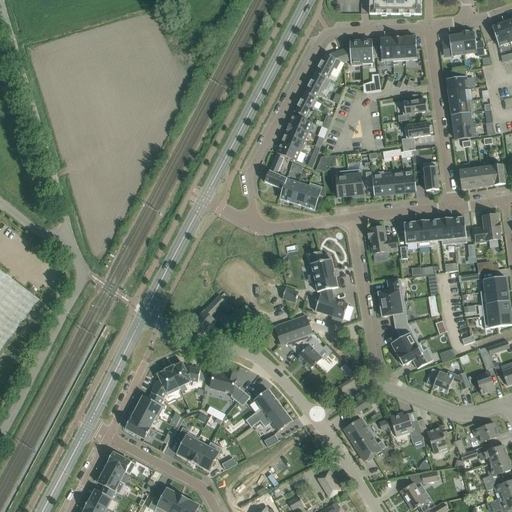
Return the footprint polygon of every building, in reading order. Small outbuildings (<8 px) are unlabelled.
[(369,0),(369,15),(421,16),(421,0),(369,0)] [(511,20),(503,23),(510,43),(511,42),(511,20)] [(510,43),(503,23),(492,27),(499,47),(510,43)] [(460,33),(461,35),(463,56),(477,54),(477,57),(485,56),(483,42),(476,43),(475,33),(471,34),(470,32),(460,33)] [(463,56),(461,35),(449,37),(450,43),(442,44),(443,55),(451,54),(452,57),(463,56)] [(404,38),(405,61),(417,61),(416,37),(404,38)] [(405,61),(404,38),(392,39),(393,62),(405,61)] [(393,62),(392,39),(380,40),(381,63),(393,62)] [(350,59),(351,66),(362,66),(361,42),(350,43),(350,48),(340,52),(343,61),(350,59)] [(361,42),(362,66),(363,66),(362,63),(373,63),(373,59),(377,58),(376,48),(372,48),(372,42),(361,42)] [(315,73),(330,82),(330,81),(328,80),(334,69),(336,70),(341,62),(325,54),(315,73)] [(448,93),(465,91),(468,90),(466,70),(455,71),(456,79),(446,80),(448,93)] [(326,90),(330,82),(315,73),(305,93),(317,100),(323,88),(326,90)] [(379,80),(372,82),(373,94),(381,93),(379,80)] [(465,91),(448,93),(449,104),(466,102),(465,91)] [(489,99),(488,91),(481,93),(483,100),(489,99)] [(294,113),(307,119),(317,100),(305,93),(294,113)] [(427,112),(426,100),(418,101),(418,99),(411,100),(411,102),(401,104),(403,116),(398,117),(399,122),(411,121),(410,115),(427,112)] [(453,116),(470,114),(472,114),(470,101),(466,102),(449,104),(451,117),(453,116)] [(486,135),(494,135),(493,104),(485,104),(486,135)] [(454,128),(471,125),(470,114),(453,116),(454,128)] [(289,125),(308,133),(312,123),(293,115),(289,125)] [(327,117),(323,127),(328,129),(332,119),(327,117)] [(414,139),(431,136),(430,133),(433,133),(432,126),(429,126),(429,124),(422,125),(421,123),(414,124),(414,126),(405,127),(406,139),(402,140),(403,146),(414,145),(414,139)] [(289,125),(285,134),(306,144),(307,143),(304,142),(308,133),(289,125)] [(475,125),(471,125),(454,128),(456,140),(477,137),(475,125)] [(306,144),(285,134),(281,144),(302,153),(306,144)] [(277,154),(296,162),(300,152),(302,153),(281,144),(277,154)] [(265,183),(282,191),(283,191),(287,179),(277,175),(284,159),(277,156),(265,183)] [(327,167),(325,157),(321,158),(316,170),(324,173),(326,173),(327,173),(327,167)] [(436,163),(423,164),(425,177),(423,177),(423,184),(425,184),(426,192),(439,191),(437,168),(436,168),(436,163)] [(298,166),(293,164),(289,172),(295,174),(298,166)] [(503,165),(492,167),(494,186),(505,185),(503,165)] [(483,188),(494,186),(492,167),(481,168),(483,188)] [(473,189),(483,188),(481,168),(470,170),(473,189)] [(348,171),(350,197),(363,195),(360,170),(348,171)] [(473,189),(470,170),(459,171),(462,191),(473,189)] [(350,197),(348,171),(335,173),(338,198),(350,197)] [(374,197),(385,196),(383,172),(372,174),(373,180),(373,188),(374,197)] [(383,172),(385,196),(396,195),(393,174),(384,175),(384,172),(383,172)] [(414,172),(404,173),(406,194),(416,193),(414,172)] [(406,194),(404,173),(393,174),(396,195),(406,194)] [(291,204),(298,183),(287,179),(283,191),(282,191),(279,200),(291,204)] [(298,183),(291,204),(303,207),(310,184),(309,186),(298,183)] [(310,184),(303,207),(315,211),(317,204),(320,205),(323,197),(325,198),(324,188),(322,188),(310,184)] [(484,229),(474,230),(476,243),(500,240),(499,233),(501,232),(499,223),(498,223),(497,216),(483,218),(484,229)] [(464,218),(452,219),(454,245),(467,244),(464,218)] [(440,220),(442,241),(441,241),(442,246),(454,245),(452,219),(451,219),(440,220)] [(440,220),(428,222),(430,242),(431,242),(441,241),(442,241),(440,220)] [(416,223),(418,244),(418,248),(431,247),(431,242),(430,242),(428,222),(427,222),(427,221),(416,222),(416,223)] [(418,244),(416,223),(404,224),(406,245),(418,244)] [(384,228),(370,230),(370,231),(368,231),(369,240),(371,240),(373,255),(397,251),(395,238),(386,239),(384,228)] [(332,290),(338,289),(338,288),(337,288),(335,278),(336,278),(335,277),(334,273),(334,271),(331,262),(332,261),(332,260),(323,262),(321,254),(321,253),(309,255),(309,257),(310,256),(312,265),(311,265),(311,266),(312,266),(318,292),(317,292),(318,293),(321,293),(322,297),(321,297),(320,297),(315,312),(316,313),(316,312),(333,317),(331,322),(341,325),(343,321),(348,305),(334,301),(332,290)] [(0,270),(0,351),(39,300),(0,270)] [(485,292),(507,290),(505,277),(483,280),(485,292)] [(378,293),(380,306),(404,302),(400,280),(387,282),(389,292),(378,293)] [(289,302),(292,290),(286,288),(282,300),(289,302)] [(509,302),(507,290),(485,292),(480,293),(482,305),(509,302)] [(219,296),(191,325),(202,335),(216,321),(211,317),(225,302),(219,296)] [(395,328),(408,324),(404,302),(380,306),(382,318),(393,316),(395,328)] [(510,314),(509,302),(482,305),(483,317),(510,314)] [(510,314),(483,317),(485,330),(511,326),(510,314)] [(306,317),(275,327),(281,345),(286,344),(288,343),(301,338),(310,335),(312,334),(310,328),(306,317)] [(440,334),(447,333),(445,321),(437,322),(440,334)] [(397,355),(418,343),(408,324),(395,328),(401,339),(391,344),(397,355)] [(324,349),(310,335),(301,338),(302,339),(309,346),(297,358),(310,371),(322,359),(318,355),(324,349)] [(473,336),(462,340),(464,346),(475,342),(473,336)] [(301,338),(288,343),(293,348),(302,339),(301,338)] [(488,352),(490,356),(510,349),(507,342),(487,349),(488,352)] [(418,343),(397,355),(403,366),(413,361),(418,370),(433,361),(427,349),(423,352),(418,343)] [(443,361),(455,358),(453,350),(442,353),(443,361)] [(494,368),(490,356),(488,352),(481,354),(486,371),(494,368)] [(174,366),(170,368),(179,388),(180,388),(191,382),(191,381),(198,383),(201,369),(189,367),(185,369),(182,363),(174,367),(174,366)] [(511,363),(511,364),(511,365),(511,368),(502,372),(507,387),(511,384),(511,363)] [(345,365),(341,369),(352,380),(356,375),(345,365)] [(157,383),(151,393),(152,394),(163,399),(166,393),(168,396),(181,390),(180,388),(179,388),(170,368),(165,371),(158,375),(161,381),(157,383)] [(215,372),(210,388),(232,394),(231,398),(237,403),(245,393),(235,385),(237,378),(236,378),(237,376),(228,374),(227,375),(215,372)] [(433,388),(447,394),(453,381),(461,384),(463,391),(470,388),(464,374),(457,376),(448,372),(447,375),(439,372),(433,388)] [(475,378),(482,396),(496,391),(489,373),(475,378)] [(261,410),(246,421),(251,428),(260,422),(260,421),(280,406),(268,390),(254,401),(261,410)] [(245,393),(237,403),(243,407),(251,397),(245,393)] [(143,396),(137,407),(156,417),(156,418),(158,419),(164,408),(160,405),(163,399),(152,394),(149,400),(143,396)] [(371,405),(366,397),(347,409),(352,417),(371,405)] [(280,406),(260,421),(260,422),(265,428),(271,423),(278,433),(292,422),(280,406)] [(137,407),(131,419),(150,429),(156,418),(156,417),(137,407)] [(219,413),(216,418),(222,421),(224,416),(219,413)] [(398,415),(390,417),(396,438),(409,434),(412,443),(423,440),(417,422),(411,424),(408,415),(399,418),(398,415)] [(131,419),(125,430),(144,440),(145,440),(150,429),(131,419)] [(361,419),(360,420),(344,430),(354,446),(364,462),(366,461),(369,462),(373,459),(373,457),(381,451),(386,448),(382,442),(377,445),(371,435),(364,424),(361,419)] [(423,420),(417,422),(423,440),(429,438),(434,455),(449,450),(445,438),(448,437),(447,432),(443,433),(442,428),(427,433),(423,420)] [(380,423),(382,431),(389,429),(386,421),(380,423)] [(481,443),(499,437),(495,424),(473,432),(475,438),(479,436),(481,443)] [(183,442),(176,455),(187,460),(187,461),(198,441),(198,442),(199,439),(188,434),(189,432),(183,428),(177,439),(183,442)] [(275,435),(264,441),(268,448),(279,442),(275,435)] [(461,440),(455,442),(460,456),(466,454),(461,440)] [(198,441),(187,461),(199,466),(209,447),(208,447),(198,442),(198,441)] [(209,447),(199,466),(199,467),(210,472),(222,449),(210,443),(208,447),(209,447)] [(490,464),(508,458),(504,446),(478,455),(480,461),(488,458),(490,464)] [(475,451),(475,450),(466,454),(460,456),(462,462),(464,461),(466,461),(477,457),(475,451)] [(113,453),(107,464),(108,464),(108,463),(126,473),(125,473),(130,476),(136,465),(113,453)] [(486,477),(488,484),(498,481),(500,480),(498,475),(511,469),(508,458),(490,464),(492,469),(488,471),(490,476),(486,477)] [(233,459),(222,465),(226,471),(237,465),(233,459)] [(424,461),(419,469),(425,473),(430,466),(424,461)] [(108,464),(103,473),(121,482),(125,473),(126,473),(108,463),(108,464)] [(331,471),(317,480),(328,500),(343,492),(331,471)] [(437,472),(422,474),(424,484),(439,482),(437,472)] [(103,473),(98,483),(104,487),(115,493),(119,495),(125,484),(121,482),(103,473)] [(498,481),(488,484),(485,485),(487,492),(495,489),(497,493),(500,492),(502,498),(511,494),(511,481),(500,486),(498,481)] [(414,484),(401,492),(412,511),(426,502),(414,484)] [(90,500),(107,510),(113,499),(112,499),(115,493),(104,487),(101,493),(95,490),(90,500)] [(154,498),(148,509),(154,511),(168,511),(178,494),(167,489),(160,501),(154,498)] [(178,494),(168,511),(182,511),(189,500),(178,494)] [(511,494),(502,498),(491,502),(494,511),(506,511),(506,510),(511,507),(511,494)] [(299,497),(289,503),(293,510),(303,505),(299,497)] [(89,500),(84,510),(85,510),(88,511),(105,511),(107,510),(90,500),(89,500)] [(189,500),(182,511),(196,511),(200,506),(189,500)] [(322,511),(342,511),(337,503),(322,511)] [(443,503),(431,511),(445,511),(448,511),(443,503)]
